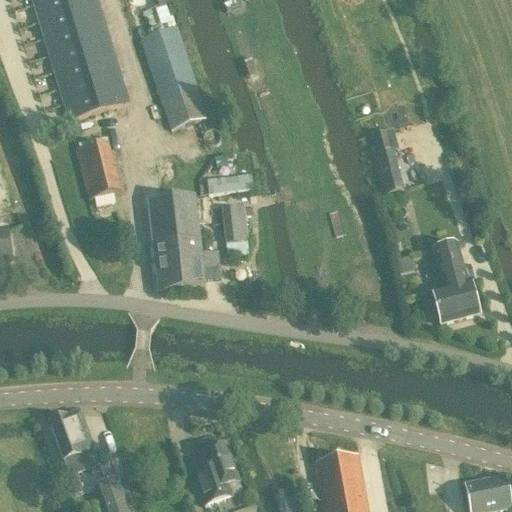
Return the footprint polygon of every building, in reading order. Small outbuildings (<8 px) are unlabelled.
[(31,0),(69,123),(128,105),(95,0),(31,0)] [(171,133),(206,121),(175,30),(140,42),(171,133)] [(88,202),(121,194),(107,146),(76,152),(88,202)] [(381,181),(400,176),(394,152),(375,157),(381,181)] [(168,261),(201,257),(194,199),(148,205),(158,295),(172,293),(168,261)] [(225,246),(246,244),(243,210),(222,212),(225,246)] [(0,265),(11,263),(6,231),(0,232),(0,265)] [(442,329),(479,319),(471,287),(467,288),(457,248),(434,254),(445,294),(433,297),(442,329)] [(168,261),(172,293),(204,289),(201,257),(168,261)] [(410,260),(397,264),(401,278),(414,274),(410,260)] [(88,454),(93,452),(80,415),(65,420),(64,418),(48,424),(63,463),(70,460),(74,472),(93,465),(88,454)] [(204,510),(242,496),(238,485),(225,448),(199,457),(204,471),(192,475),(204,510)] [(366,511),(357,458),(315,466),(322,511),(366,511)] [(511,511),(504,480),(479,485),(465,488),(470,511),(511,511)] [(102,511),(128,511),(117,482),(94,490),(102,511)] [(297,511),(296,499),(284,501),(285,511),(297,511)]
